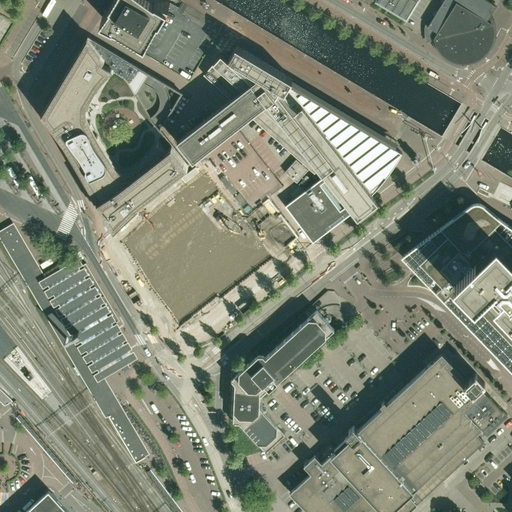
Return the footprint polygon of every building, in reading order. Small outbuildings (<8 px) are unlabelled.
[(112,2),(102,17),(112,22),(112,21),(130,32),(146,42),(153,29),(159,18),(160,18),(170,2),(163,0),(111,0),(111,1),(112,2)] [(379,0),(378,2),(406,19),(416,0),(379,0)] [(434,39),(439,49),(448,57),(459,61),(471,61),(481,56),(489,47),(493,37),(493,25),(488,22),(489,15),(492,10),(493,11),(496,6),(487,0),(444,0),(428,26),(426,26),(426,28),(426,30),(426,32),(426,34),(426,36),(427,38),(427,41),(434,39)] [(114,227),(150,193),(188,164),(160,129),(182,93),(88,37),(87,38),(42,113),(65,142),(114,227)] [(231,60),(229,62),(221,54),(204,74),(231,98),(177,139),(193,160),(250,115),(303,163),(302,164),(296,159),(285,171),(297,182),(308,170),(305,167),(306,165),(315,172),(318,168),(324,175),(285,205),(313,241),(341,220),(352,211),(358,218),(378,202),(373,195),(372,194),(383,181),(393,167),(402,153),(394,148),(289,85),(292,79),(293,79),(236,45),(229,58),(231,60)] [(411,158),(415,163),(420,159),(416,154),(411,158)] [(511,232),(509,231),(506,229),(504,227),(508,224),(506,222),(504,221),(502,220),(499,217),(497,215),(494,213),(491,211),(487,208),(484,205),(481,203),(477,202),(473,203),(470,205),(401,256),(435,291),(444,300),(511,370),(511,232)] [(86,263),(83,264),(79,267),(82,272),(74,276),(52,290),(14,224),(3,231),(66,339),(77,333),(80,336),(110,319),(113,324),(119,320),(114,310),(86,263)] [(260,396),(300,359),(334,328),(317,310),(266,356),(264,353),(259,353),(235,374),(233,416),(266,452),(285,435),(260,407),(260,396)] [(353,434),(351,436),(322,463),(315,455),(304,465),(311,473),(296,487),(296,486),(290,492),(296,499),(297,499),(308,511),(407,511),(423,498),(443,479),(484,441),(475,432),(481,427),(487,434),(507,414),(481,386),(485,382),(476,372),(465,383),(449,366),(452,363),(442,351),(435,358),(432,361),(426,366),(425,367),(426,367),(387,403),(384,400),(381,403),(383,406),(363,424),(358,429),(357,428),(357,429),(354,425),(349,430),(353,434)] [(115,407),(109,411),(111,414),(109,415),(136,462),(145,456),(144,456),(115,407)] [(69,511),(49,489),(24,511),(69,511)]
